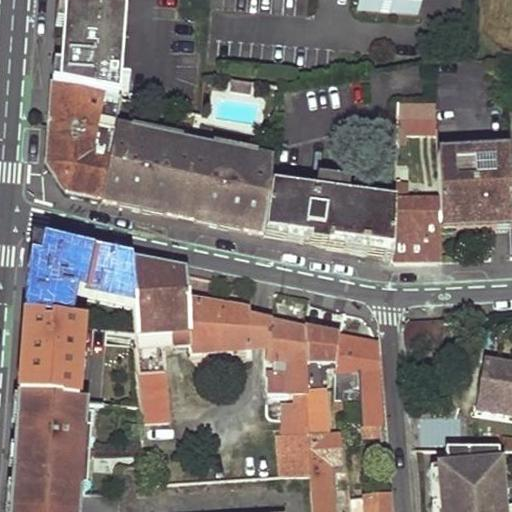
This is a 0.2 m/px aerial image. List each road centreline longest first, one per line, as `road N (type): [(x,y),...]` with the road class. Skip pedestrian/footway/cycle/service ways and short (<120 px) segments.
road 1 (residential): [(0,213),(389,297)]
road 2 (residential): [(401,511),(389,297)]
road 3 (residential): [(12,0),(0,192)]
road 4 (residential): [(389,297),(511,291)]
